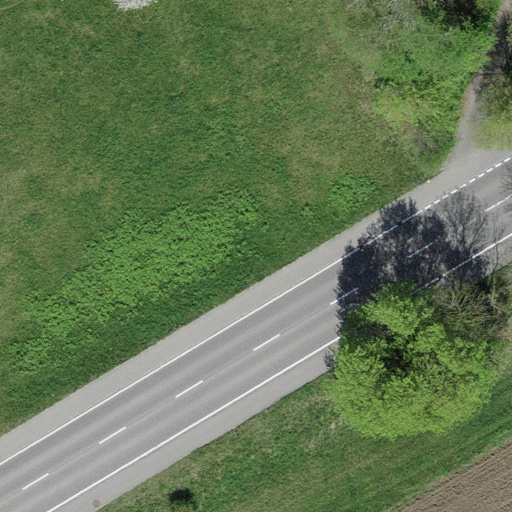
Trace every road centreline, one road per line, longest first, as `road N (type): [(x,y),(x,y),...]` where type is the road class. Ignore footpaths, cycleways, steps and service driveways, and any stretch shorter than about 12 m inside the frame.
road 1 (primary): [(0,501),(511,194)]
road 2 (track): [(511,18),(477,85),(453,229)]
